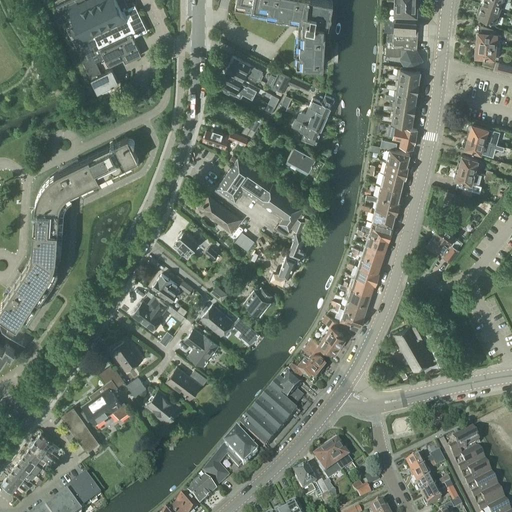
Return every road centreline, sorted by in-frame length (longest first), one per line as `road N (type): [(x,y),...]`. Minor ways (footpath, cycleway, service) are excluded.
road 1 (secondary): [(103,311),(164,204),(187,138),(198,43)]
road 2 (secondary): [(402,261),(435,93)]
road 3 (secondary): [(227,511),(305,439),(343,390)]
road 4 (residential): [(10,511),(68,472),(73,454),(32,417)]
road 5 (secondary): [(343,390),(402,261)]
road 6 (tertiary): [(375,403),(511,376)]
road 7 (secondary): [(32,417),(103,311)]
